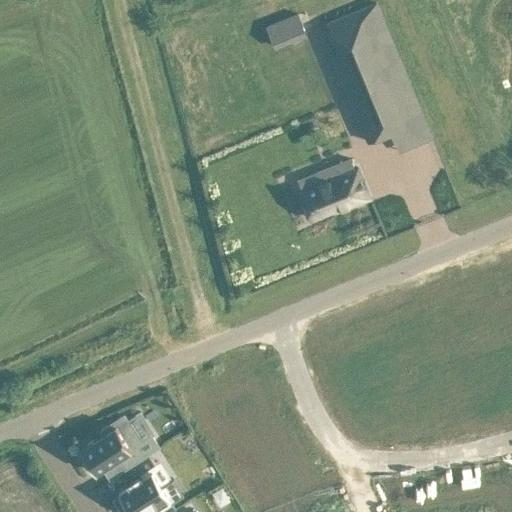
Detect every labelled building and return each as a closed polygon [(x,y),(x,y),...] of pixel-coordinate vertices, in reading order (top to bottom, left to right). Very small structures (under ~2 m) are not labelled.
[(391,131),(392,130),(391,127),(422,114),(423,114),(407,75),(377,1),(328,21),(338,47),(332,49),(351,96),(369,140),(391,131)] [(274,44),(306,31),(298,13),(266,26),(274,44)] [(322,180),(302,188),(300,189),(311,216),(335,207),(347,202),(348,204),(370,195),(358,165),(355,166),(351,157),(337,163),(318,171),(322,180)] [(511,256),(481,269),(484,278),(482,279),(491,303),(475,310),(485,336),(504,328),(501,323),(511,318),(511,314),(502,289),(501,289),(500,287),(511,282),(511,256)] [(346,324),(315,336),(330,374),(359,362),(366,380),(383,373),(370,341),(355,347),(346,324)] [(508,331),(497,336),(500,343),(511,339),(508,331)] [(445,357),(434,361),(437,369),(448,364),(445,357)] [(493,374),(481,378),(493,420),(511,414),(511,403),(508,390),(511,389),(511,358),(498,363),(501,372),(493,374)] [(458,375),(442,380),(451,408),(465,404),(472,427),(493,420),(481,378),(460,384),(458,375)] [(141,438),(124,413),(102,427),(104,431),(82,446),(81,446),(80,446),(84,452),(80,454),(89,468),(93,465),(96,471),(97,470),(119,455),(127,467),(160,446),(151,432),(141,438)] [(173,477),(172,478),(173,478),(163,485),(153,470),(143,476),(140,472),(127,481),(129,484),(112,495),(122,511),(123,511),(130,508),(132,511),(139,511),(147,507),(150,511),(167,511),(176,506),(173,500),(184,493),(173,477)] [(511,511),(511,495),(507,476),(493,479),(501,511),(511,511)] [(501,511),(493,479),(470,486),(476,511),(501,511)] [(225,481),(209,489),(218,509),(234,502),(225,481)] [(382,511),(405,511),(405,495),(382,496),(382,511)] [(428,511),(428,495),(405,495),(405,511),(428,511)]
